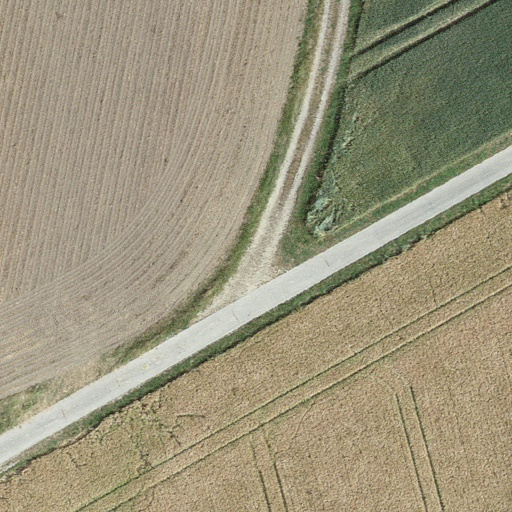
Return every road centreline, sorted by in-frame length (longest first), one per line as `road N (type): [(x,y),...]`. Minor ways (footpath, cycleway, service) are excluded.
road 1 (track): [(0,450),(511,162)]
road 2 (track): [(219,328),(298,162),(337,0)]
